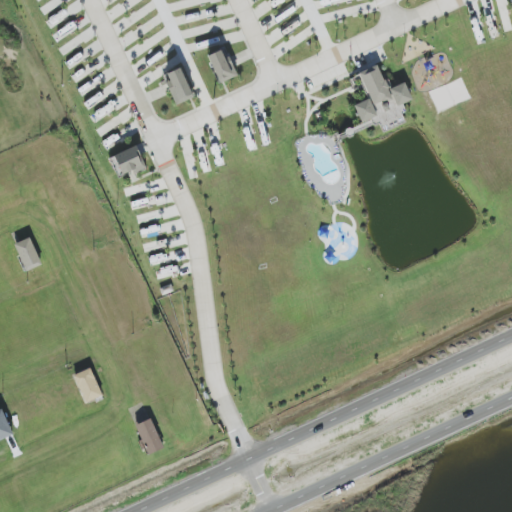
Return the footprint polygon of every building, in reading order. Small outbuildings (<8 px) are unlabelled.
[(219,84),(236,76),(223,49),(207,56),(219,84)] [(354,105),(361,124),(372,119),(375,125),(406,113),(402,104),(412,100),(405,82),(391,88),(386,75),(381,77),(377,66),(358,73),(369,99),(354,105)] [(164,74),(175,105),(192,98),(181,68),(164,74)] [(145,168),(136,146),(110,157),(119,179),(145,168)] [(14,245),(26,272),(41,265),(30,238),(14,245)] [(74,375),(84,404),(102,397),(92,368),(74,375)] [(0,441),(12,437),(3,410),(0,410),(0,441)] [(163,449),(151,419),(135,425),(148,455),(163,449)]
